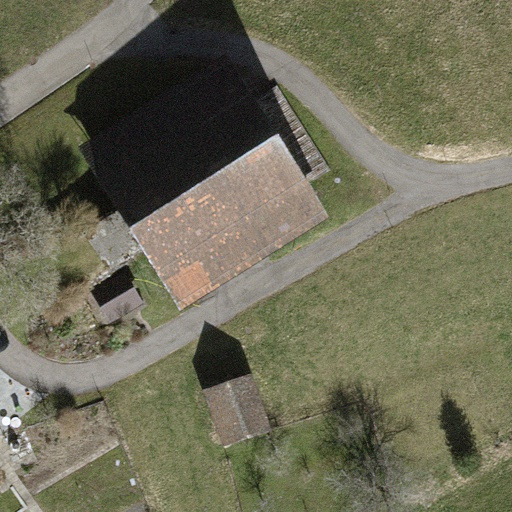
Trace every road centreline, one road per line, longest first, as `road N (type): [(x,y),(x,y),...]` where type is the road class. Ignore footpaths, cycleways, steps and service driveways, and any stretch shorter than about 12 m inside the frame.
road 1 (track): [(102,33),(262,56),(403,174),(450,181)]
road 2 (track): [(0,101),(102,33),(134,0)]
